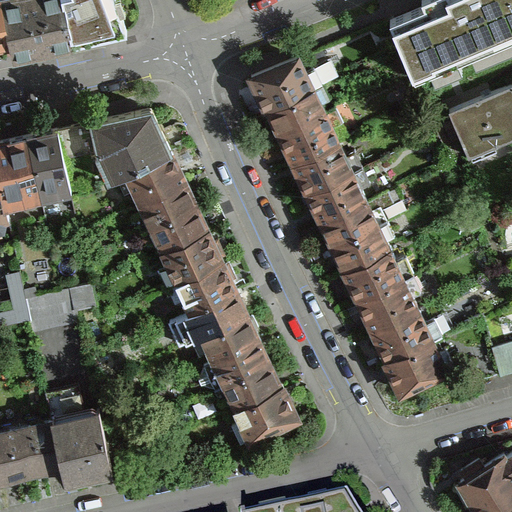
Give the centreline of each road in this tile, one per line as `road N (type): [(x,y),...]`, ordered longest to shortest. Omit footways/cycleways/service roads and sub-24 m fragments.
road 1 (residential): [(184,51),(378,450)]
road 2 (residential): [(378,450),(105,511)]
road 3 (residential): [(0,92),(184,51)]
road 4 (residential): [(511,412),(378,450)]
road 5 (residential): [(309,0),(184,51)]
